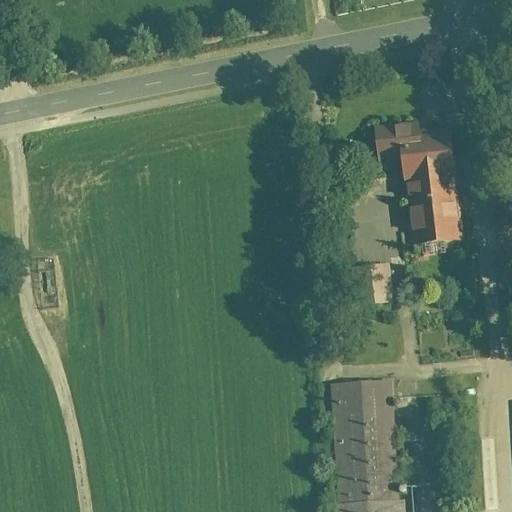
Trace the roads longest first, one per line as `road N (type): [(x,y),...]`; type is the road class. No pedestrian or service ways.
road 1 (tertiary): [(0,124),(511,15)]
road 2 (track): [(12,121),(33,309),(63,390),(88,511)]
